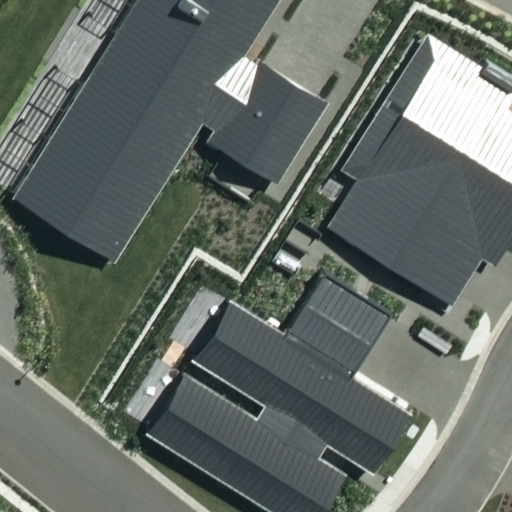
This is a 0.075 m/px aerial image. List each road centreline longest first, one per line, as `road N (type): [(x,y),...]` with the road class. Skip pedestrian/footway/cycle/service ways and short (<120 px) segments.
road 1 (residential): [(433,511),(511,362)]
road 2 (residential): [(130,511),(0,408)]
